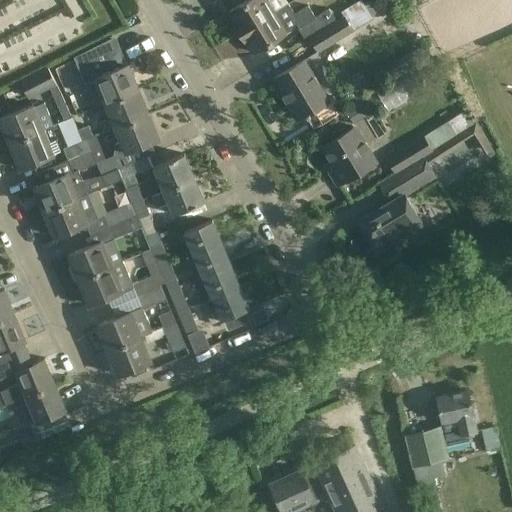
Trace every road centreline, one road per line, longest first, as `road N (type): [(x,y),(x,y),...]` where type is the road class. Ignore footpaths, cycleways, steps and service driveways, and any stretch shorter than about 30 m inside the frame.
road 1 (residential): [(0,211),(91,404),(110,404),(320,306)]
road 2 (unclassified): [(10,511),(348,359)]
road 3 (residential): [(320,306),(265,195),(147,0)]
road 4 (unclassified): [(348,359),(511,291)]
